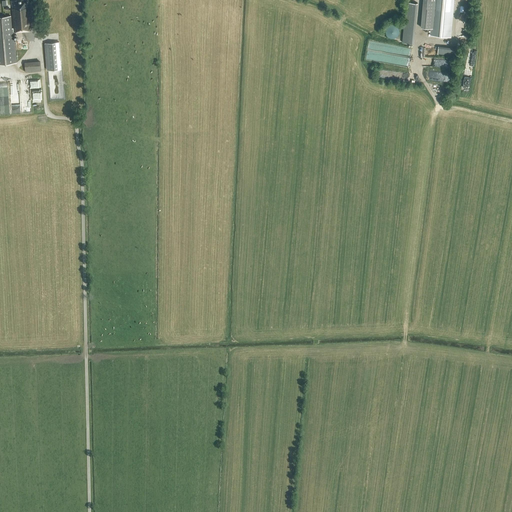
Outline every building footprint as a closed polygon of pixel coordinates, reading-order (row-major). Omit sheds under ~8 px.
[(27,5),(26,0),(13,0),(14,0),(11,0),(11,5),(13,5),(14,9),(13,9),(14,28),(12,28),(11,14),(0,15),(0,63),(16,62),(14,32),(31,30),(29,5),(27,5)] [(422,0),(420,27),(431,28),(430,34),(450,36),(453,0),(422,0)] [(414,43),(418,3),(406,2),(402,42),(414,43)] [(466,17),(468,8),(461,7),(459,16),(466,17)] [(396,31),(400,31),(400,24),(388,24),(388,31),(390,32),(390,35),(396,36),(396,31)] [(47,70),(62,68),(59,41),(44,42),(47,70)] [(439,46),(439,54),(458,55),(458,46),(439,46)] [(382,62),(398,64),(399,54),(383,53),(382,62)] [(25,72),(41,70),(40,61),(25,63),(25,72)] [(469,92),(472,70),(467,69),(464,91),(469,92)] [(440,71),(438,81),(450,82),(452,73),(440,71)] [(16,99),(13,99),(14,109),(18,109),(18,112),(21,112),(20,96),(20,85),(11,85),(12,94),(16,94),(16,99)]
